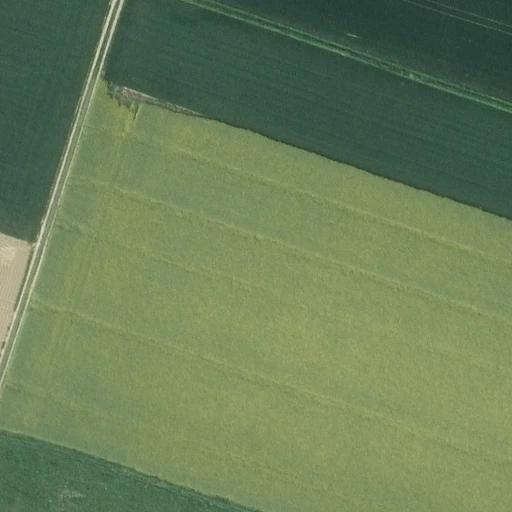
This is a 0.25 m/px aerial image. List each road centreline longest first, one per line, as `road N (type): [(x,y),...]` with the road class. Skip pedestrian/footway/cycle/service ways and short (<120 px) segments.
road 1 (track): [(121,0),(0,375)]
road 2 (track): [(163,0),(511,117)]
